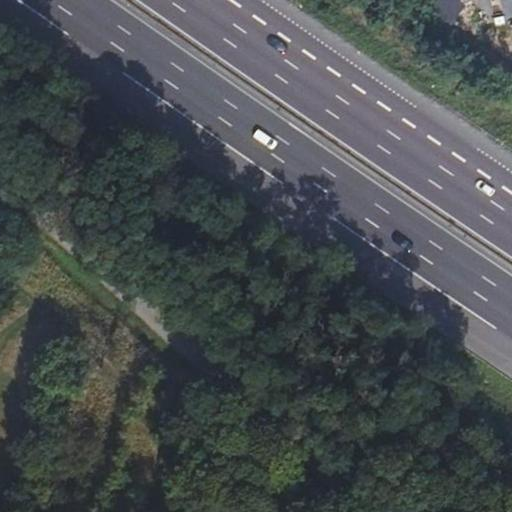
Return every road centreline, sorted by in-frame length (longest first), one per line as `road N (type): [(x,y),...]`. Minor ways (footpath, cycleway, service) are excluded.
road 1 (motorway): [(65,0),(511,302)]
road 2 (unclassified): [(0,177),(396,511)]
road 3 (motorway): [(511,194),(226,0)]
